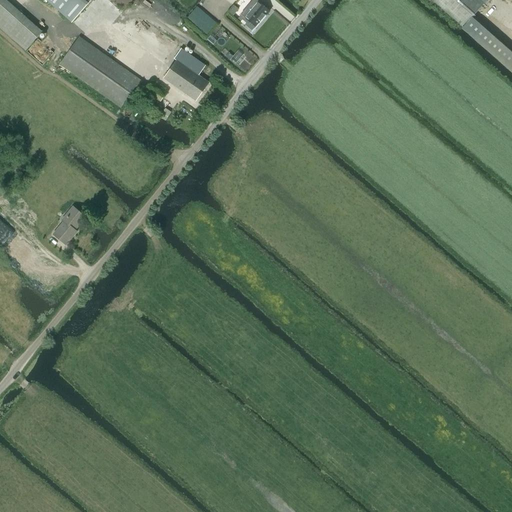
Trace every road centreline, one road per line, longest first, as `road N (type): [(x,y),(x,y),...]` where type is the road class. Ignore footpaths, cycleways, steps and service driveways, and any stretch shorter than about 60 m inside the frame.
road 1 (unclassified): [(318,0),(0,387)]
road 2 (track): [(288,282),(221,222),(251,143),(220,117)]
